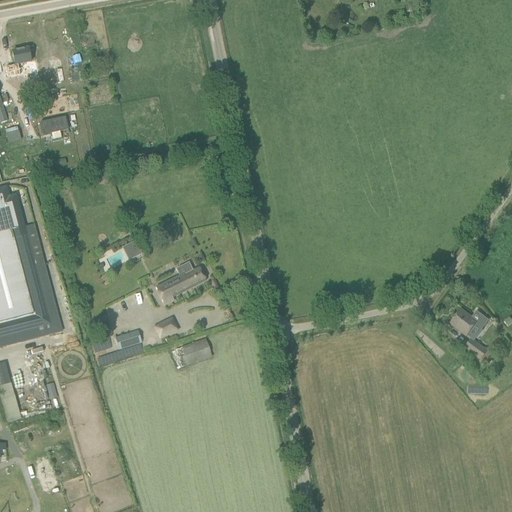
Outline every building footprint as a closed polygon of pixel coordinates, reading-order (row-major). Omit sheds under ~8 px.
[(12,52),(14,62),(14,64),(21,63),(23,72),(32,70),(27,49),(12,52)] [(45,148),(58,145),(54,122),(41,124),(45,148)] [(1,196),(0,196),(0,338),(42,327),(50,325),(35,267),(33,259),(42,257),(35,231),(27,233),(25,229),(25,227),(18,201),(3,205),(1,196)] [(122,248),(128,261),(141,255),(135,242),(122,248)] [(205,279),(198,266),(192,270),(188,263),(175,270),(178,274),(178,276),(155,288),(157,291),(156,292),(161,301),(162,303),(206,281),(205,279)] [(461,310),(450,324),(465,336),(473,325),(481,331),(487,322),(476,313),(471,318),(461,310)] [(170,319),(154,327),(159,339),(176,330),(170,319)] [(141,342),(137,331),(114,339),(118,350),(141,342)] [(205,340),(175,350),(181,367),(211,357),(205,340)] [(487,353),(471,340),(465,348),(481,360),(487,353)] [(6,362),(0,363),(0,401),(5,423),(18,420),(6,362)] [(52,384),(46,386),(50,400),(56,398),(52,384)]
